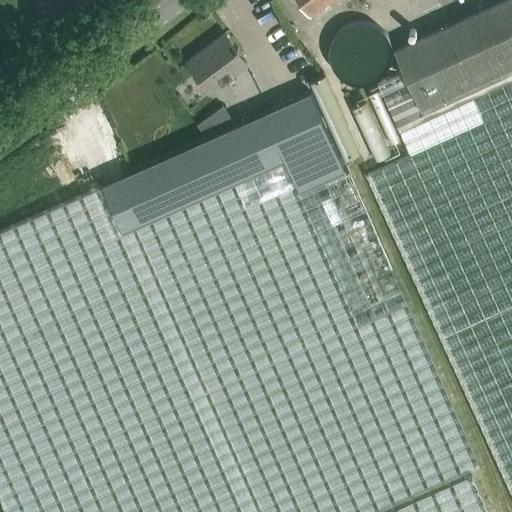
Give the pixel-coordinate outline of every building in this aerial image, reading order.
[(301,0),(311,13),(328,0),(301,0)] [(511,0),(496,0),(395,47),(405,69),(381,80),(379,83),(411,152),(367,173),(511,488),(511,0)] [(394,0),(391,2),(399,17),(421,5),(418,0),(394,0)] [(361,11),(318,44),(346,81),(347,81),(358,95),(398,65),(388,50),(388,49),(371,26),(377,21),(367,8),(361,12),(361,11)] [(239,50),(241,49),(238,45),(237,46),(226,31),(188,59),(210,89),(248,61),(239,50)] [(362,110),(371,136),(385,131),(376,105),(362,110)] [(265,111),(0,228),(0,494),(8,511),(491,511),(473,468),(482,464),(354,178),(350,168),(348,169),(300,190),(265,111)]
